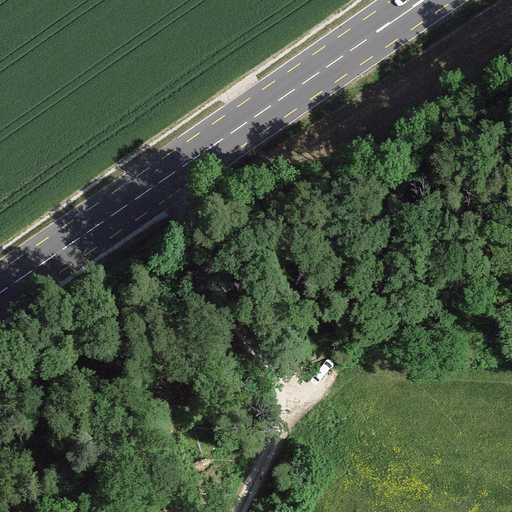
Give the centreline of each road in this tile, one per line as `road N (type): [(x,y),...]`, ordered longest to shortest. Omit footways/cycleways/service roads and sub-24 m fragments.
road 1 (primary): [(427,0),(0,295)]
road 2 (track): [(244,511),(287,404),(166,180)]
road 3 (track): [(219,286),(25,350),(0,371)]
